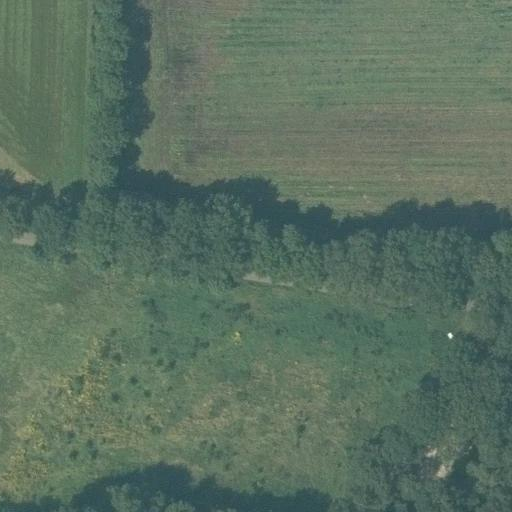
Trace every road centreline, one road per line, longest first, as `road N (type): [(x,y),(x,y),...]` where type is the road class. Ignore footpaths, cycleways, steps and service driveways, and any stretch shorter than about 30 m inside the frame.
road 1 (unclassified): [(511,291),(0,231)]
road 2 (track): [(350,511),(511,302)]
